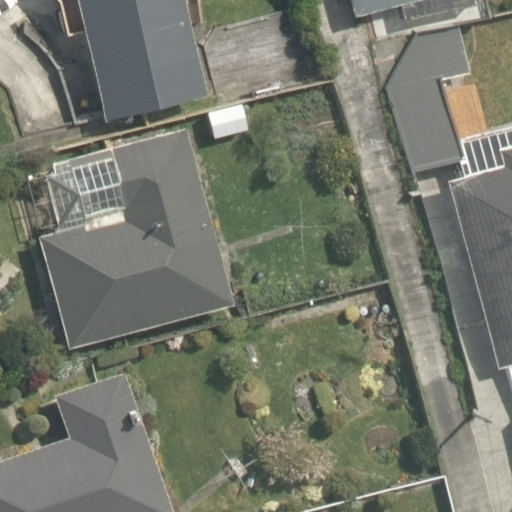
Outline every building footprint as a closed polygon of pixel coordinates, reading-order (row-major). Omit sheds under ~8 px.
[(73,0),(103,121),(208,94),(184,0),(73,0)] [(348,0),(353,18),(400,5),(404,22),(473,5),(471,0),(348,0)] [(442,81),(470,74),(458,25),(417,34),(386,91),(411,173),(457,160),(462,159),(457,141),(442,81)] [(248,131),(241,104),(207,113),(214,140),(248,131)] [(58,231),(37,236),(68,349),(233,305),(184,127),(52,164),(54,173),(43,175),(58,231)] [(462,159),(457,160),(461,176),(446,180),(496,369),(507,367),(511,384),(511,127),(457,141),(462,159)] [(66,436),(0,460),(0,511),(172,511),(121,370),(52,395),(66,436)] [(219,491),(207,442),(164,452),(176,502),(219,491)]
